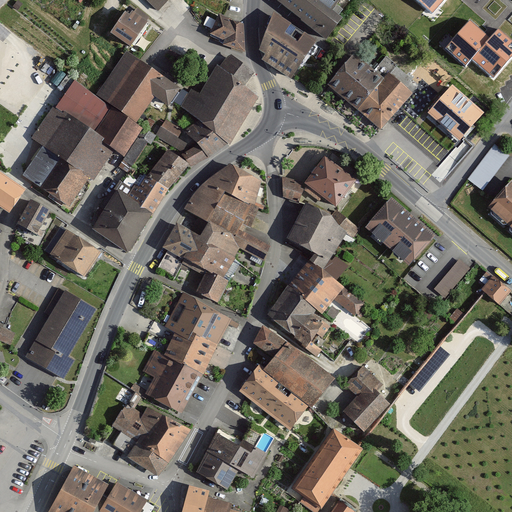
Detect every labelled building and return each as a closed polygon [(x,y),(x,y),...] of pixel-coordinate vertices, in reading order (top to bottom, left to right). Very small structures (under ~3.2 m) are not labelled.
[(147,0),(159,12),(170,0),(147,0)] [(334,12),(343,0),(275,0),(328,40),(343,20),(334,12)] [(417,0),(432,13),(443,0),(417,0)] [(111,34),(132,49),(150,24),(147,22),(150,18),(136,9),(131,16),(127,13),(111,34)] [(224,46),(244,52),(243,24),(220,14),(210,34),(226,42),(224,46)] [(292,77),(316,41),(275,14),(262,51),(267,55),(265,59),(292,77)] [(487,36),(470,21),(446,48),(466,66),(472,59),(490,38),(487,36)] [(511,57),(511,41),(498,29),(490,38),(472,59),(494,78),(511,57)] [(182,89),(127,52),(96,96),(138,125),(156,98),(170,107),(182,89)] [(356,54),(328,86),(358,111),(385,79),(375,70),(356,54)] [(208,82),(250,112),(259,97),(244,84),(253,72),(232,55),(219,66),(208,82)] [(375,70),(385,79),(391,73),(398,65),(388,56),(375,70)] [(381,132),(415,93),(391,73),(385,79),(358,111),(381,132)] [(96,96),(75,82),(56,110),(64,116),(66,113),(106,140),(104,143),(116,151),(125,158),(144,129),(138,125),(96,96)] [(250,112),(208,82),(201,95),(192,90),(182,107),(201,122),(228,144),(250,112)] [(483,114),(451,86),(428,112),(460,140),(483,114)] [(53,108),(32,139),(44,147),(63,160),(90,178),(95,182),(116,151),(104,143),(106,140),(66,113),(64,116),(56,110),(53,108)] [(184,131),(167,120),(156,138),(182,154),(189,143),(180,138),(184,131)] [(201,122),(184,131),(199,145),(208,158),(228,144),(201,122)] [(483,192),(511,156),(495,144),(467,181),(483,192)] [(191,165),(208,158),(199,145),(185,155),(191,165)] [(63,160),(44,147),(24,177),(43,189),(63,160)] [(169,190),(191,165),(169,150),(150,178),(169,190)] [(306,184),(338,208),(358,182),(326,157),(306,184)] [(70,208),(90,178),(63,160),(43,189),(70,208)] [(208,182),(254,208),(263,182),(232,165),(208,182)] [(0,208),(10,215),(27,192),(0,173),(0,208)] [(150,178),(148,176),(141,187),(137,185),(129,199),(154,215),(169,190),(150,178)] [(285,178),(285,198),(300,204),(306,184),(285,178)] [(254,208),(208,182),(202,187),(193,195),(185,210),(209,224),(211,221),(238,236),(245,232),(247,227),(253,230),(262,212),(254,208)] [(511,228),(511,182),(489,208),(511,228)] [(129,253),(154,215),(129,199),(117,192),(93,230),(129,253)] [(411,268),(437,238),(393,199),(366,229),(411,268)] [(50,212),(33,202),(19,227),(41,240),(45,233),(40,230),(50,212)] [(334,216),(307,204),(289,240),(316,255),(310,262),(325,273),(348,233),(334,216)] [(355,239),(361,230),(339,211),(334,216),(348,233),(355,239)] [(263,262),(272,247),(245,232),(238,236),(211,221),(209,224),(202,237),(188,264),(207,275),(208,273),(214,276),(216,274),(225,279),(236,259),(241,250),(263,262)] [(188,264),(202,237),(177,224),(162,251),(188,264)] [(103,251),(62,226),(46,252),(86,277),(103,251)] [(444,303),(471,270),(460,260),(432,294),(444,303)] [(336,302),(346,290),(325,273),(310,262),(290,287),(318,312),(324,317),(336,302)] [(218,305),(231,282),(225,279),(216,274),(214,276),(208,273),(207,275),(197,294),(218,305)] [(501,307),(511,293),(511,291),(495,277),(482,291),(501,307)] [(318,312),(290,287),(268,318),(318,360),(323,352),(314,344),(319,336),(324,342),(333,330),(315,315),(318,312)] [(356,318),(366,306),(346,290),(336,302),(356,318)] [(65,380),(76,361),(70,357),(98,310),(66,291),(27,358),(65,380)] [(201,337),(219,346),(229,326),(238,331),(242,325),(184,294),(165,328),(176,335),(190,341),(194,333),(201,337)] [(300,399),(309,406),(313,409),(336,380),(265,326),(255,345),(273,359),(265,370),(281,384),(300,399)] [(16,335),(0,328),(0,341),(11,346),(16,335)] [(176,335),(165,356),(186,366),(201,337),(194,333),(190,341),(176,335)] [(203,375),(219,346),(201,337),(186,366),(203,375)] [(148,396),(183,414),(203,375),(186,366),(165,356),(157,352),(146,372),(157,378),(148,396)] [(376,390),(381,383),(364,368),(347,386),(358,397),(376,390)] [(239,392),(292,432),(307,413),(296,404),(277,389),(254,372),(239,392)] [(281,384),(277,389),(296,404),(300,399),(281,384)] [(344,413),(365,433),(392,406),(376,390),(358,397),(344,413)] [(170,464),(192,431),(149,408),(145,415),(128,404),(112,427),(137,442),(129,458),(157,478),(170,464)] [(298,507),(305,511),(320,511),(364,451),(336,432),(295,491),(304,498),(298,507)] [(217,433),(209,452),(241,470),(254,479),(268,454),(248,442),(245,449),(217,433)] [(197,474),(229,492),(241,470),(209,452),(197,474)] [(74,466),(49,511),(94,511),(109,485),(74,466)] [(119,484),(103,511),(139,511),(147,500),(119,484)] [(210,491),(190,485),(182,511),(205,511),(209,499),(210,491)] [(209,499),(205,511),(236,511),(231,510),(232,503),(209,499)] [(357,511),(340,500),(332,511),(357,511)]
